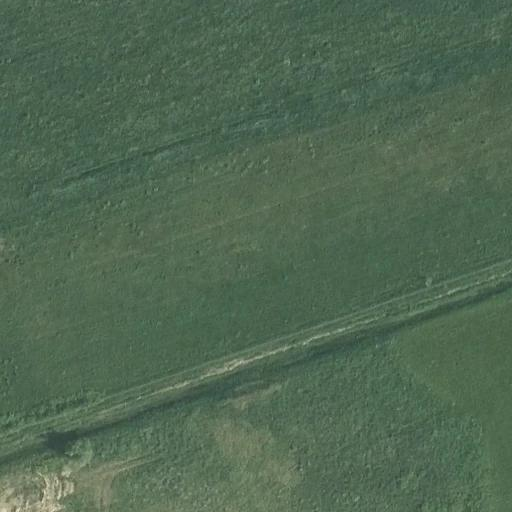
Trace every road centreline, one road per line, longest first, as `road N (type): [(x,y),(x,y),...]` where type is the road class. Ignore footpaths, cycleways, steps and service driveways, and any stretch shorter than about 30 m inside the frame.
road 1 (residential): [(0,437),(352,324)]
road 2 (residential): [(352,324),(400,511)]
road 3 (residential): [(504,0),(504,140),(511,174)]
road 4 (residential): [(352,324),(511,272)]
